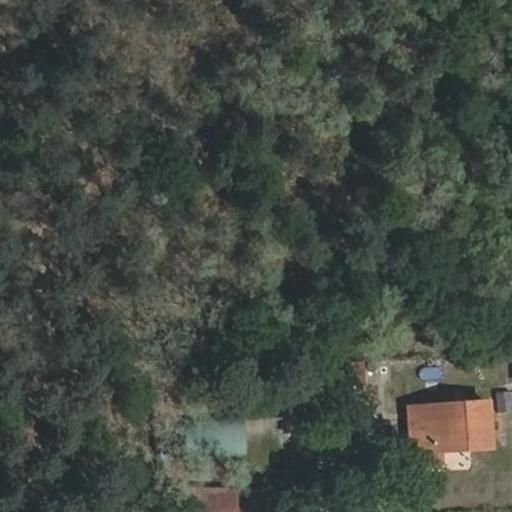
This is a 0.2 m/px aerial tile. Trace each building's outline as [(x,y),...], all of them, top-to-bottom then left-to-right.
[(383,360),(364,362),(365,379),(385,377),(383,360)] [(488,425),(487,405),(421,408),(422,422),(411,423),(413,454),(448,452),(447,445),(475,443),(475,450),(490,450),(488,425)] [(182,417),(182,459),(243,460),(243,417),(182,417)] [(509,449),(508,424),(488,425),(490,450),(509,449)] [(475,443),(447,445),(448,452),(475,450),(475,443)] [(197,487),(196,511),(235,511),(236,488),(197,487)]
